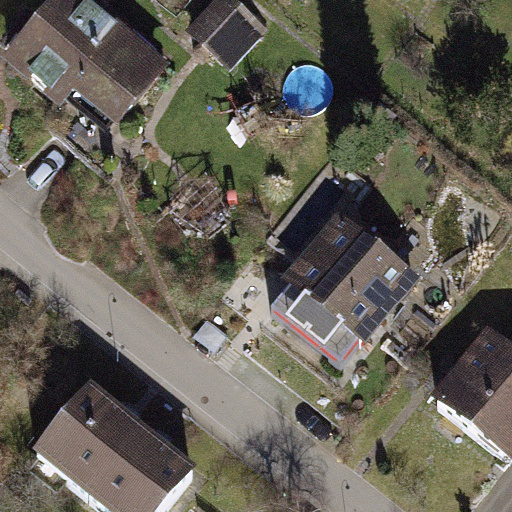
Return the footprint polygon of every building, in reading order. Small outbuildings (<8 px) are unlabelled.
[(112,138),(165,74),(74,0),(48,0),(0,58),(0,79),(48,119),(64,99),(112,138)] [(268,32),(229,0),(216,0),(187,37),(229,73),(268,32)] [(331,220),(275,288),(356,355),(412,287),(331,220)] [(511,468),(511,363),(480,338),(423,410),(506,475),(511,468)] [(85,511),(160,511),(190,478),(87,392),(28,464),(85,511)]
